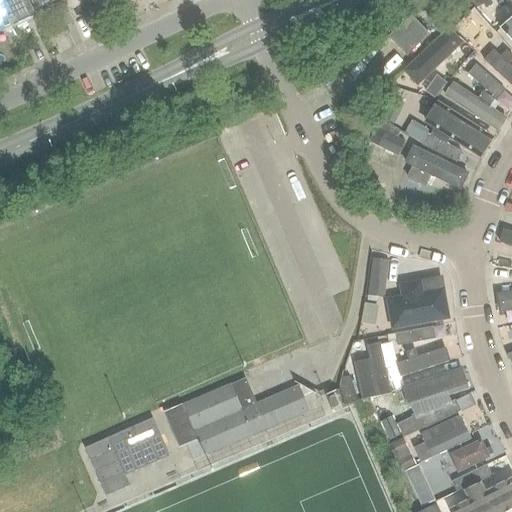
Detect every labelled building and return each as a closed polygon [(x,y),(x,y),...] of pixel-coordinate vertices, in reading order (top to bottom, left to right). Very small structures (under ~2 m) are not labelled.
[(0,0),(0,31),(13,26),(14,26),(1,0),(0,0)] [(1,0),(14,26),(34,17),(26,0),(1,0)] [(30,0),(37,13),(59,3),(57,0),(30,0)] [(474,0),(479,9),(496,0),(474,0)] [(426,1),(416,11),(438,33),(448,23),(426,1)] [(412,16),(390,40),(412,59),(433,34),(412,16)] [(460,45),(444,29),(402,73),(419,90),(460,45)] [(476,55),(511,87),(511,70),(507,66),(511,60),(511,59),(495,45),(489,50),(484,45),(476,55)] [(497,99),(505,90),(476,65),(468,74),(497,99)] [(453,83),(445,96),(498,130),(506,118),(453,83)] [(393,98),(383,118),(395,124),(404,104),(393,98)] [(482,137),(440,111),(429,129),(449,141),(453,135),(476,148),(482,137)] [(399,153),(405,141),(376,127),(370,139),(399,153)] [(462,151),(446,144),(431,136),(428,135),(422,146),(457,163),(462,151)] [(409,173),(458,191),(463,177),(437,167),(440,161),(416,152),(409,173)] [(511,232),(504,230),(499,247),(511,250),(511,232)] [(388,262),(372,260),(367,296),(384,298),(388,262)] [(401,298),(384,301),(390,334),(449,323),(442,284),(400,292),(401,298)] [(511,293),(497,295),(499,313),(511,311),(511,293)] [(397,346),(435,339),(433,327),(395,334),(397,346)] [(451,359),(447,348),(439,351),(436,345),(407,355),(410,362),(396,367),(399,377),(451,359)] [(377,346),(365,348),(367,357),(353,360),(360,396),(386,391),(377,346)] [(468,393),(461,373),(401,392),(408,412),(468,393)] [(183,406),(163,414),(178,447),(186,444),(193,461),(204,456),(205,457),(223,449),(309,412),(298,387),(257,404),(247,380),(230,387),(230,386),(183,406)] [(329,399),(329,400),(328,401),(331,409),(333,409),(334,409),(337,408),(338,406),(334,398),(333,397),(329,399)] [(453,402),(420,418),(424,428),(425,429),(460,412),(455,401),(453,402)] [(397,426),(403,438),(424,428),(420,418),(418,415),(397,426)] [(169,456),(153,418),(85,448),(106,495),(129,485),(125,475),(169,456)] [(400,435),(391,418),(380,423),(389,441),(400,435)] [(406,442),(416,463),(469,438),(459,418),(406,442)] [(389,446),(402,473),(415,467),(402,439),(389,446)] [(456,475),(489,458),(479,440),(447,457),(456,475)] [(491,477),(485,465),(450,482),(455,493),(491,477)] [(405,473),(411,486),(424,480),(418,467),(405,473)] [(469,504),(460,508),(462,511),(505,511),(511,509),(511,483),(507,486),(502,477),(464,495),(469,504)]
